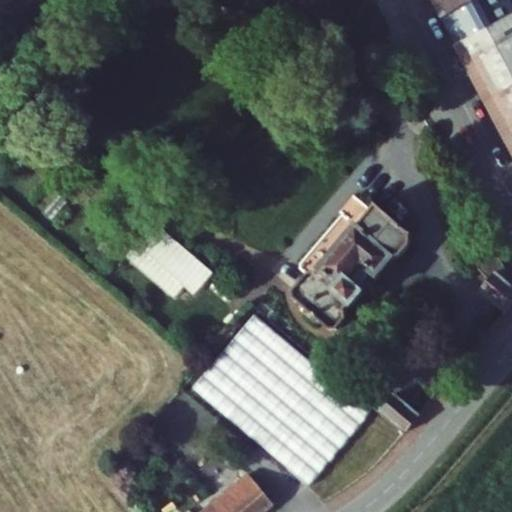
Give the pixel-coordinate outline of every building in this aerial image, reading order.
[(511,0),(457,0),(511,103),(511,0)] [(305,283),(347,319),(355,320),(368,305),(369,297),(379,285),(383,288),(402,265),(399,263),(409,251),(417,249),(429,235),(429,226),(395,196),(383,209),(375,203),(367,213),(359,206),(315,257),(319,261),(305,276),(305,283)] [(194,295),(214,272),(156,221),(126,255),(175,298),(185,287),(194,295)] [(480,292),(503,312),(511,301),(511,283),(486,234),(473,240),(492,276),(480,292)] [(286,316),(228,377),(279,419),(309,393),(318,403),(327,411),(335,417),(346,421),(350,423),(351,425),(356,430),(362,436),(328,472),(332,478),(393,412),(286,316)] [(220,385),(284,443),(294,432),(279,419),(228,377),(220,385)] [(376,386),(421,423),(438,402),(414,382),(403,395),(383,378),(376,386)] [(284,443),(327,483),(332,478),(328,472),(362,436),(356,430),(351,425),(350,423),(346,421),(335,417),(327,411),(318,403),(309,393),(279,419),(294,432),(284,443)] [(268,511),(290,495),(263,463),(215,505),(221,511),(268,511)]
